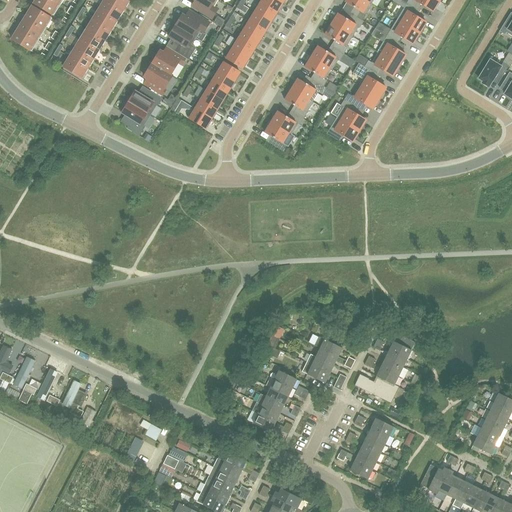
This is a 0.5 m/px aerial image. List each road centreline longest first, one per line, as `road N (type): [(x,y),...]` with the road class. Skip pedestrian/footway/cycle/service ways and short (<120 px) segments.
road 1 (residential): [(302,467),(0,322)]
road 2 (residential): [(315,0),(227,144),(227,182)]
road 3 (residential): [(363,175),(370,144),(459,0)]
road 4 (residential): [(511,0),(461,83),(511,128)]
road 5 (tertiary): [(227,182),(186,178),(80,128)]
road 6 (tertiary): [(511,144),(451,171),(363,175)]
road 7 (residential): [(160,0),(80,128)]
road 8 (tertiary): [(363,175),(227,182)]
